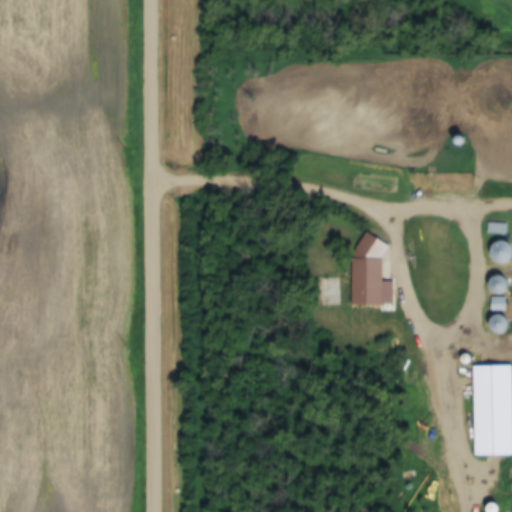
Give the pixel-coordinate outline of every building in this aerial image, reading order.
[(507,233),(507,223),(488,223),(488,233),(507,233)] [(384,238),(356,238),(356,305),(384,305),(384,238)] [(511,242),(496,242),(496,263),(511,263),(511,242)] [(511,278),(496,275),(493,291),(508,294),(511,278)] [(315,306),(337,306),(337,279),(315,279),(315,306)] [(494,315),(494,332),(510,332),(510,315),(494,315)] [(511,365),(474,365),(474,456),(511,456),(511,365)]
